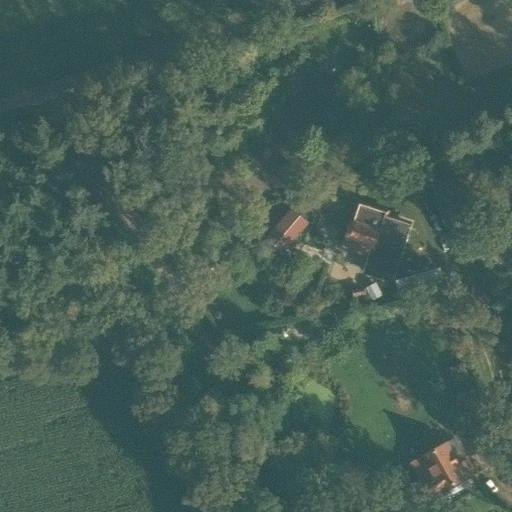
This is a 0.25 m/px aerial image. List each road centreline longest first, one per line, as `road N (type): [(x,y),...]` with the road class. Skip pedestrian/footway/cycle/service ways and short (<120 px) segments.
road 1 (track): [(294,511),(58,87)]
road 2 (unclassified): [(0,103),(315,0)]
